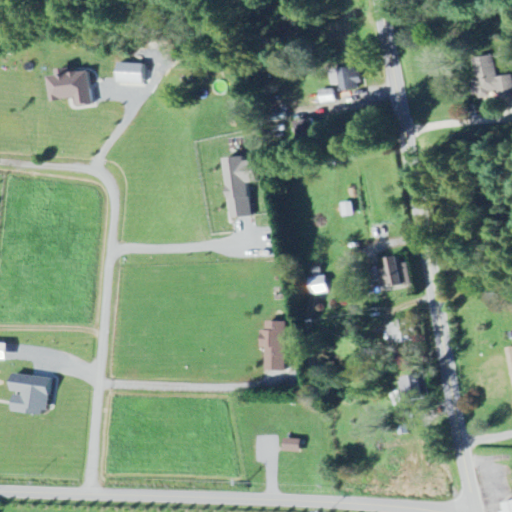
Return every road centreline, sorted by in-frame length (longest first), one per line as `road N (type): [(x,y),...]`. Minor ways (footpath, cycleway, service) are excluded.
road 1 (secondary): [(476,511),(381,0)]
road 2 (secondary): [(0,489),(465,511)]
road 3 (residential): [(0,159),(90,167),(113,189),(98,383)]
